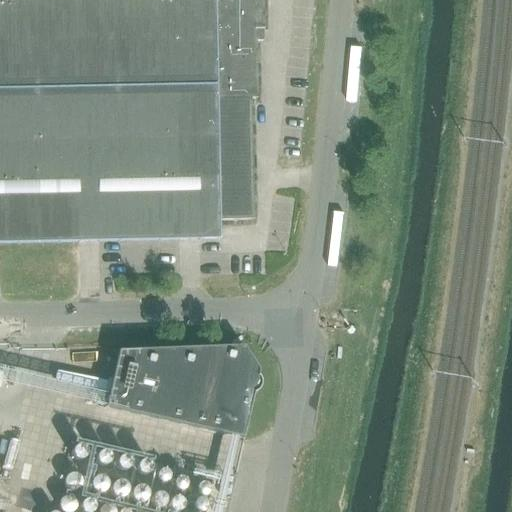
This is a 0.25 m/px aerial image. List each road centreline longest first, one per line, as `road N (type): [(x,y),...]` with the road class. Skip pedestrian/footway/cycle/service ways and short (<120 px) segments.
road 1 (unclassified): [(308,314),(336,0)]
road 2 (unclassified): [(0,320),(308,314)]
road 3 (unclassified): [(270,511),(308,314)]
